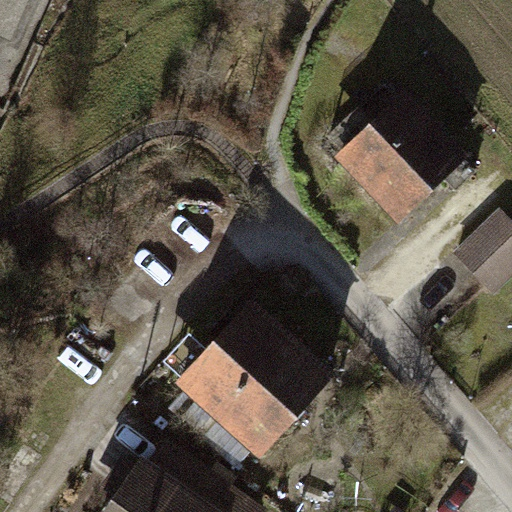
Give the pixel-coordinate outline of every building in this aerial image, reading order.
[(0,0),(0,132),(57,0),(0,0)] [(342,154),(404,218),(464,159),(403,95),(342,154)] [(506,290),(511,283),(511,203),(507,197),(463,242),(506,290)] [(336,369),(257,297),(187,374),(266,446),(336,369)] [(250,511),(252,509),(156,442),(106,511),(250,511)]
